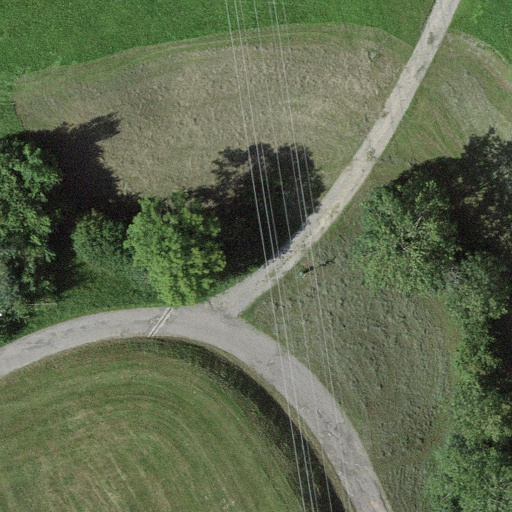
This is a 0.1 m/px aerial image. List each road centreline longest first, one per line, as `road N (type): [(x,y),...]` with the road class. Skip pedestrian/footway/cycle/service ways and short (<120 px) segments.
road 1 (track): [(376,511),(336,430),(292,375),(206,322)]
road 2 (unclassified): [(206,322),(84,330),(0,367)]
